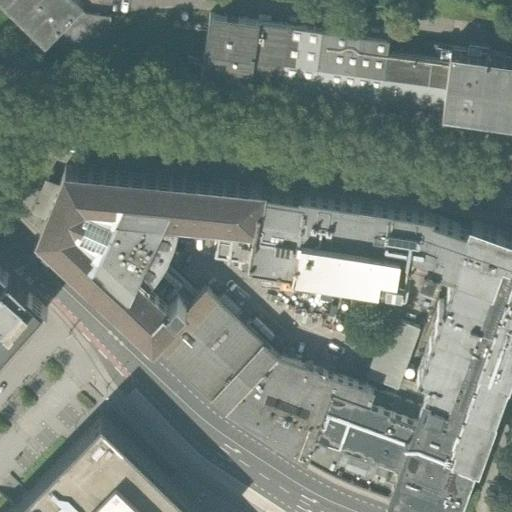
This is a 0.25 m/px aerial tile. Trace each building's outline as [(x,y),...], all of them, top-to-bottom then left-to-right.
[(0,0),(45,44),(49,41),(78,10),(83,6),(76,0),(0,0)] [(505,7),(453,0),(442,0),(440,18),(503,26),(505,7)] [(85,16),(78,10),(49,41),(53,45),(106,48),(109,19),(85,16)] [(201,77),(442,110),(449,60),(434,58),(387,52),(389,41),(210,15),(201,77)] [(511,26),(504,25),(502,40),(511,41),(511,26)] [(488,44),(469,41),(468,51),(486,53),(488,44)] [(449,60),(450,49),(434,47),(434,48),(435,48),(434,58),(449,60)] [(511,57),(450,49),(449,60),(442,110),(442,112),(511,122),(511,57)] [(266,185),(267,182),(204,176),(64,162),(62,166),(50,196),(37,229),(36,230),(35,234),(153,345),(197,296),(162,264),(169,250),(175,233),(178,218),(199,219),(207,221),(253,226),(257,204),(263,205),(266,185)] [(286,188),(266,185),(263,205),(257,204),(253,226),(248,260),(279,266),(403,284),(408,256),(414,206),(299,188),(298,190),(286,188)] [(418,404),(278,354),(225,410),(309,465),(335,478),(386,497),(427,511),(457,511),(475,463),(478,464),(494,421),(511,370),(511,232),(495,226),(469,217),(466,224),(433,213),(433,209),(414,206),(408,256),(423,260),(419,272),(433,276),(437,265),(443,267),(453,271),(416,376),(427,380),(418,404)] [(253,226),(207,221),(206,229),(217,230),(214,256),(248,260),(253,226)] [(0,268),(0,285),(8,276),(0,268)] [(0,361),(26,332),(47,308),(31,294),(28,291),(25,292),(8,276),(0,285),(0,361)] [(204,390),(225,410),(278,354),(242,319),(206,286),(197,296),(153,345),(204,390)] [(398,388),(419,326),(386,313),(365,377),(398,388)] [(74,447),(27,494),(25,493),(18,486),(12,480),(0,491),(0,495),(13,508),(8,511),(201,511),(192,503),(191,501),(171,481),(166,476),(148,459),(147,458),(125,436),(117,427),(105,416),(74,447)]
